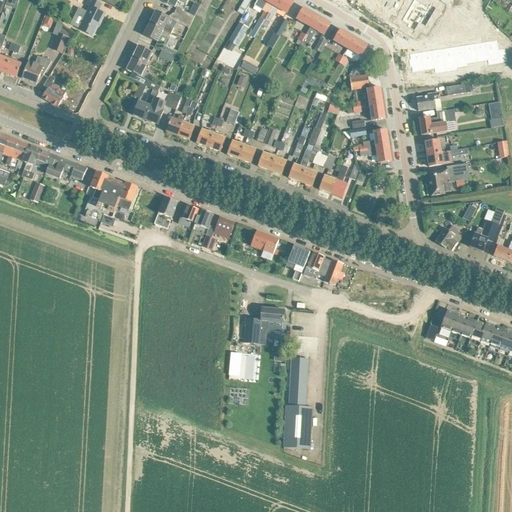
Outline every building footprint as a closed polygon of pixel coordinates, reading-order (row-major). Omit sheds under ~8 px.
[(105,14),(99,11),(102,5),(90,0),(89,0),(87,6),(89,7),(87,12),(79,9),(71,25),(86,33),(93,37),(98,27),(97,26),(99,23),(101,24),(105,14)] [(245,11),(251,0),(244,0),(240,8),(245,11)] [(262,26),(277,0),(258,0),(254,8),(263,14),(249,37),(253,40),(262,26)] [(286,17),(294,3),(289,0),(277,0),(262,26),(267,29),(277,12),(286,17)] [(366,0),(371,3),(369,5),(378,10),(379,8),(384,11),(383,13),(391,18),(392,15),(398,19),(396,21),(404,26),(406,23),(411,26),(410,29),(418,34),(422,26),(429,30),(436,17),(445,22),(449,15),(433,6),(432,8),(417,0),(366,0)] [(54,7),(50,15),(58,19),(62,11),(54,7)] [(191,24),(195,17),(177,8),(173,15),(191,24)] [(310,28),(317,16),(304,8),(299,17),(297,20),(310,28)] [(171,35),(174,29),(166,25),(170,18),(165,16),(156,12),(150,24),(171,35)] [(189,29),(191,24),(173,15),(171,20),(189,29)] [(326,33),(331,24),(317,16),(310,28),(306,35),(300,46),(304,49),(306,44),(308,46),(317,31),(324,36),(326,33)] [(273,49),(280,37),(289,23),(282,19),(273,33),(274,34),(267,46),(273,49)] [(292,19),(289,25),(296,28),(298,22),(292,19)] [(240,23),(229,41),(238,47),(248,28),(240,23)] [(168,40),(171,35),(150,24),(144,36),(153,40),(158,42),(161,36),(168,40)] [(58,37),(53,50),(62,54),(63,51),(65,51),(73,40),(72,39),(75,35),(62,26),(58,37)] [(347,50),(354,38),(341,30),(334,42),(347,50)] [(300,46),(306,35),(301,33),(297,40),(298,40),(296,44),(300,46)] [(320,53),(327,42),(321,38),(315,50),(320,53)] [(361,58),(368,46),(354,38),(347,50),(361,58)] [(497,40),(485,42),(488,60),(499,58),(500,63),(507,62),(505,48),(498,49),(497,40)] [(485,42),(474,43),(477,61),(488,60),(485,42)] [(474,43),(464,45),(466,63),(477,61),(474,43)] [(464,45),(453,47),(456,65),(466,63),(464,45)] [(175,58),(178,52),(165,46),(162,52),(175,58)] [(146,66),(152,53),(139,47),(133,59),(146,66)] [(453,47),(442,48),(445,66),(456,65),(453,47)] [(442,48),(431,50),(434,68),(445,66),(442,48)] [(431,50),(421,52),(424,70),(434,68),(431,50)] [(172,64),(175,58),(162,52),(159,58),(172,64)] [(410,59),(408,59),(410,67),(411,66),(412,71),(424,70),(421,52),(409,53),(410,59)] [(10,60),(11,58),(5,55),(4,58),(0,55),(0,72),(5,74),(10,60)] [(339,64),(343,57),(339,55),(335,61),(339,64)] [(43,76),(52,62),(38,57),(35,64),(29,62),(26,70),(23,79),(37,85),(41,73),(43,74),(43,76)] [(343,67),(347,60),(343,57),(339,64),(343,67)] [(17,60),(11,58),(10,60),(5,74),(16,79),(22,64),(16,62),(17,60)] [(141,77),(146,66),(133,59),(127,70),(136,75),(141,77)] [(350,78),(357,77),(365,64),(358,61),(358,60),(358,61),(348,77),(350,78)] [(245,62),(241,68),(255,76),(259,70),(245,62)] [(58,107),(63,98),(66,93),(52,84),(56,79),(50,76),(39,93),(44,96),(43,99),(58,107)] [(357,77),(350,78),(352,91),(360,90),(370,88),(368,76),(357,77)] [(158,92),(161,87),(148,80),(145,86),(146,87),(154,90),(158,92)] [(146,87),(145,86),(141,84),(134,97),(140,100),(146,87)] [(447,97),(471,93),(469,84),(464,85),(446,88),(447,97)] [(369,106),(383,104),(381,89),(371,90),(367,91),(369,106)] [(155,99),(158,92),(154,90),(153,90),(150,97),(148,96),(145,104),(139,102),(133,116),(146,121),(151,107),(155,99)] [(170,109),(175,95),(169,93),(165,103),(164,106),(165,107),(170,109)] [(418,112),(428,110),(436,109),(434,101),(440,100),(439,93),(427,95),(427,97),(426,97),(416,99),(418,112)] [(176,111),(181,97),(175,95),(170,109),(176,111)] [(165,103),(160,101),(155,99),(151,107),(146,121),(158,126),(164,111),(163,111),(165,107),(164,106),(165,103)] [(189,108),(190,103),(191,101),(187,100),(182,113),(186,115),(188,108),(189,108)] [(338,113),(340,109),(336,108),(337,104),(332,102),(329,110),(338,113)] [(462,103),(447,103),(448,111),(462,111),(462,103)] [(372,121),(376,121),(386,119),(383,104),(369,106),(372,121)] [(235,126),(240,113),(231,110),(226,123),(235,126)] [(449,123),(447,111),(436,113),(437,118),(430,119),(429,118),(419,119),(422,136),(432,134),(448,132),(447,123),(449,123)] [(308,146),(306,150),(311,152),(313,153),(315,148),(321,131),(327,115),(321,113),(315,129),(308,146)] [(177,137),(184,118),(179,116),(177,121),(171,119),(170,123),(166,133),(177,137)] [(189,141),(193,132),(194,127),(189,125),(190,123),(184,121),(185,119),(184,118),(177,137),(189,141)] [(263,143),(268,131),(262,129),(257,141),(263,143)] [(271,147),(277,132),(270,129),(265,144),(271,147)] [(349,140),(350,139),(350,138),(366,136),(365,129),(349,131),(350,132),(342,133),(349,140)] [(208,149),(215,132),(209,130),(208,132),(202,130),(200,135),(197,144),(208,149)] [(360,151),(390,146),(387,131),(373,133),(374,141),(363,143),(363,145),(359,146),(353,147),(354,152),(360,151)] [(220,153),(224,144),(225,139),(220,137),(221,134),(215,132),(208,149),(220,153)] [(3,155),(9,138),(1,135),(0,137),(0,153),(1,154),(0,155),(0,162),(3,155)] [(10,167),(13,158),(19,142),(9,138),(3,155),(9,157),(6,165),(10,167)] [(435,141),(425,143),(427,156),(445,153),(444,146),(440,146),(439,141),(435,141)] [(23,162),(29,145),(19,142),(13,158),(19,161),(17,168),(20,170),(23,162)] [(239,160),(245,144),(239,142),(238,144),(233,142),(231,147),(227,156),(239,160)] [(506,142),(497,143),(498,152),(508,151),(506,142)] [(251,165),(254,155),(256,151),(250,149),(251,146),(245,144),(239,160),(251,165)] [(24,170),(21,176),(26,178),(28,172),(30,173),(33,165),(39,149),(29,145),(23,162),(27,164),(25,170),(24,170)] [(299,159),(304,147),(297,145),(293,157),(299,159)] [(390,146),(360,151),(361,158),(365,157),(365,158),(377,156),(378,164),(392,162),(392,161),(390,146)] [(313,164),(323,168),(327,157),(317,153),(319,149),(315,148),(313,153),(312,155),(310,162),(313,163),(313,164)] [(28,172),(26,178),(28,179),(33,180),(35,175),(37,168),(45,170),(51,154),(39,149),(33,165),(30,173),(28,172)] [(445,153),(427,156),(429,167),(452,164),(451,158),(452,158),(452,157),(466,155),(465,149),(458,150),(458,151),(450,152),(445,153)] [(300,183),(307,167),(309,161),(310,162),(312,155),(313,153),(311,152),(306,150),(300,167),(294,165),(289,179),(300,183)] [(270,172),(276,155),(270,153),(269,155),(264,153),(262,158),(258,167),(270,172)] [(83,182),(87,169),(57,157),(57,156),(51,154),(45,170),(47,171),(46,175),(60,180),(64,171),(72,174),(71,177),(83,182)] [(281,176),(285,167),(287,162),(281,160),(282,158),(276,155),(270,172),(281,176)] [(331,171),(336,158),(328,155),(327,157),(323,168),(331,171)] [(355,181),(359,172),(355,164),(349,179),(355,181)] [(431,197),(441,195),(445,195),(444,193),(451,192),(450,183),(470,180),(467,164),(447,167),(447,170),(428,173),(431,197)] [(343,200),(348,185),(342,183),(348,168),(342,166),(339,173),(337,179),(331,195),(343,200)] [(300,183),(312,188),(317,174),(312,172),(313,169),(307,167),(300,183)] [(0,181),(6,184),(10,174),(0,170),(0,181)] [(109,177),(97,172),(90,191),(95,193),(89,210),(95,212),(100,197),(101,198),(108,179),(109,177)] [(331,195),(337,179),(331,176),(331,179),(325,177),(319,191),(331,195)] [(125,185),(108,179),(101,198),(100,197),(95,212),(104,216),(113,219),(117,207),(125,185)] [(36,183),(30,200),(38,203),(45,186),(36,183)] [(117,207),(129,212),(138,188),(126,183),(125,185),(117,207)] [(168,230),(174,212),(178,202),(165,198),(155,225),(168,230)] [(195,224),(200,211),(187,206),(182,219),(186,221),(184,226),(191,228),(193,223),(195,224)] [(475,234),(470,248),(483,253),(487,240),(493,242),(496,233),(499,226),(503,216),(505,211),(499,209),(496,208),(491,223),(487,221),(483,231),(478,229),(476,235),(475,234)] [(210,225),(214,216),(200,211),(195,224),(195,225),(206,229),(205,231),(207,232),(210,225)] [(104,216),(101,223),(113,228),(116,220),(113,219),(104,216)] [(228,239),(231,233),(235,224),(220,218),(214,234),(228,239)] [(436,242),(445,249),(447,248),(452,252),(458,244),(452,240),(455,236),(445,229),(436,242)] [(270,263),(275,250),(279,241),(257,232),(253,241),(251,248),(261,252),(259,258),(270,263)] [(212,251),(215,242),(216,240),(206,236),(205,238),(201,248),(212,251)] [(511,242),(511,243),(510,247),(499,243),(498,247),(497,246),(494,257),(508,262),(511,252),(511,242)] [(299,282),(304,268),(307,261),(310,252),(294,246),(290,257),(291,257),(286,267),(294,270),(295,273),(293,280),(299,282)] [(307,268),(304,276),(324,283),(326,278),(332,262),(324,259),(324,258),(313,253),(309,263),(307,268)] [(338,280),(343,265),(332,261),(332,262),(326,278),(324,283),(335,287),(338,280)] [(410,297),(408,307),(417,309),(419,299),(410,297)] [(247,319),(245,344),(259,345),(259,341),(265,342),(266,332),(282,333),(283,325),(284,312),(262,310),(261,320),(247,319)] [(442,320),(437,335),(449,339),(451,332),(458,315),(448,312),(444,321),(442,320)] [(458,315),(451,332),(461,336),(467,319),(458,315)] [(467,319),(461,336),(470,339),(477,322),(467,319)] [(477,322),(470,339),(480,343),(480,342),(487,324),(486,324),(486,326),(477,322)] [(480,342),(490,345),(496,327),(487,324),(480,342)] [(496,327),(490,345),(499,349),(506,331),(496,327)] [(511,333),(506,331),(499,349),(509,352),(511,343),(511,333)] [(276,353),(275,361),(286,362),(287,354),(276,353)] [(292,360),(290,406),(287,406),(285,447),(312,448),(313,407),(306,407),(308,360),(292,360)] [(327,397),(327,387),(316,386),(315,396),(327,397)]
